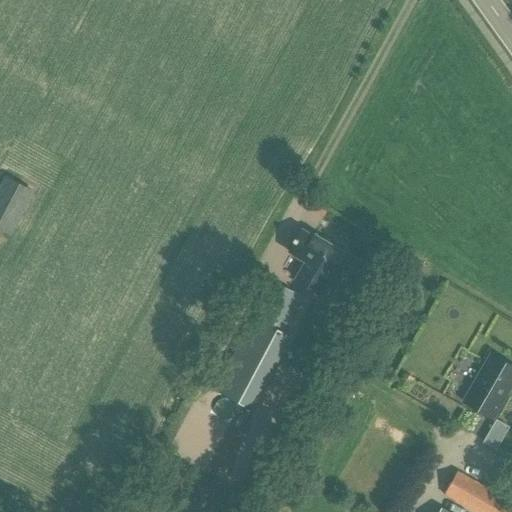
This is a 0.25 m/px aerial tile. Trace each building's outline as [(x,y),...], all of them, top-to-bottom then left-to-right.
[(5,178),(0,186),(0,231),(13,238),(35,193),(5,178)] [(309,261),(298,282),(322,296),(346,254),(302,228),(288,251),(309,261)] [(393,278),(322,410),(340,420),(412,288),(393,278)] [(288,339),(276,332),(296,296),(291,293),(272,283),(215,390),(236,399),(252,412),(288,339)] [(511,371),(483,357),(458,406),(488,421),(511,373),(511,371)] [(398,386),(408,391),(414,380),(404,374),(398,386)] [(511,511),(511,503),(459,473),(446,497),(471,511),(511,511)] [(286,476),(273,500),(290,508),(303,485),(286,476)] [(223,511),(230,498),(221,493),(211,511),(223,511)]
